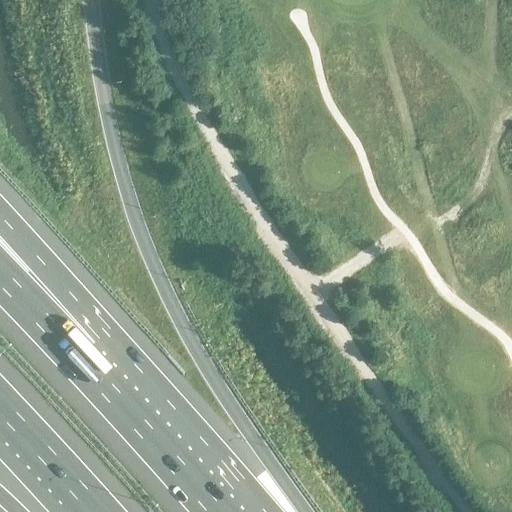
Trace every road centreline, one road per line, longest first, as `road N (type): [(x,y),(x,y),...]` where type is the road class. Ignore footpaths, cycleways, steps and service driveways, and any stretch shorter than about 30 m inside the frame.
road 1 (motorway): [(215,511),(79,359)]
road 2 (motorway): [(0,404),(97,511)]
road 3 (motorway): [(79,359),(0,257)]
